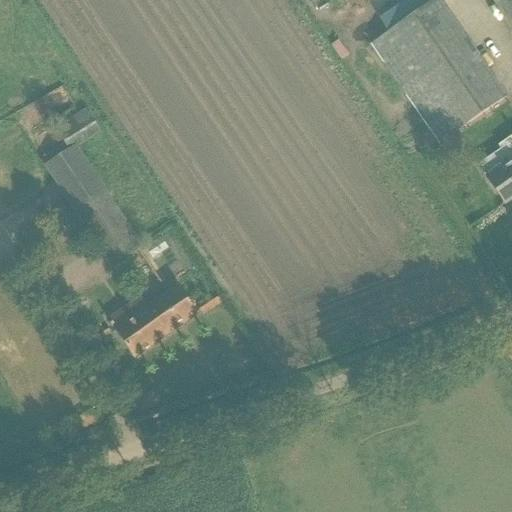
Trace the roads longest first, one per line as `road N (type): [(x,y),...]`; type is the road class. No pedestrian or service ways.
road 1 (unclassified): [(119,455),(511,307)]
road 2 (track): [(0,494),(119,455)]
